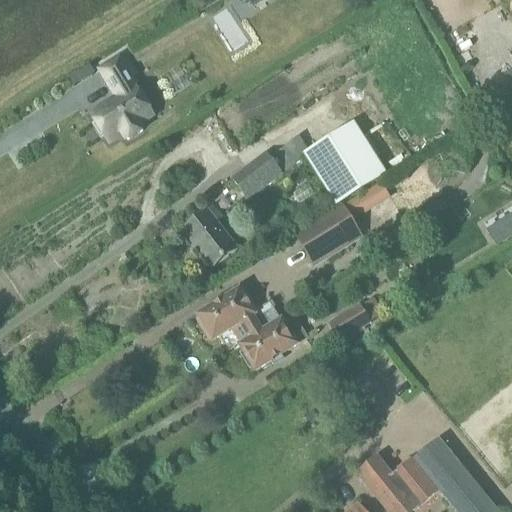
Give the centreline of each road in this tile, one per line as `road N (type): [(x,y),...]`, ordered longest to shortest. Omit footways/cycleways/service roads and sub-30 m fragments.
road 1 (track): [(100,500),(511,251)]
road 2 (tertiary): [(114,511),(0,410)]
